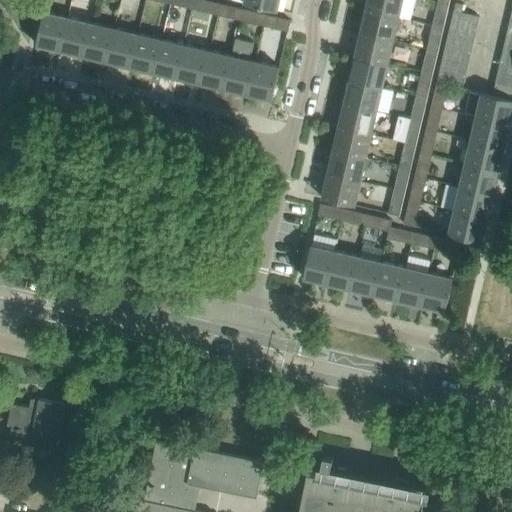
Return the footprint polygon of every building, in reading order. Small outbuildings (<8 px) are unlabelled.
[(171,0),(170,3),(194,8),(195,0),(171,0)] [(195,0),(194,8),(218,14),(220,3),(207,0),(195,0)] [(245,0),(245,3),(276,10),(278,0),(245,0)] [(368,0),(366,9),(399,16),(402,0),(368,0)] [(438,1),(433,24),(444,27),(449,3),(438,1)] [(220,3),(218,14),(241,19),(244,8),(220,3)] [(241,19),(265,25),(267,14),(244,8),(241,19)] [(393,40),(399,16),(366,9),(361,32),(393,40)] [(454,10),(451,22),(477,28),(479,16),(454,10)] [(36,44),(60,49),(68,16),(44,11),(36,44)] [(267,14),(265,25),(288,30),(291,20),(267,14)] [(91,22),(68,16),(60,49),(83,55),(91,22)] [(83,55),(107,60),(115,27),(91,22),(83,55)] [(474,40),(477,28),(451,22),(448,34),(474,40)] [(444,27),(433,24),(427,48),(438,50),(444,27)] [(138,33),(115,27),(107,60),(131,66),(138,33)] [(361,32),(355,56),(388,63),(393,40),(361,32)] [(131,66),(154,72),(162,39),(138,33),(131,66)] [(448,34),(445,46),(471,52),(474,40),(448,34)] [(511,37),(506,36),(503,48),(511,49),(511,37)] [(232,55),(209,50),(201,83),(225,88),(237,38),(236,37),(232,55)] [(225,88),(248,94),(256,61),(249,59),(250,51),(252,52),(254,42),(237,38),(225,88)] [(186,44),(162,39),(154,72),(178,77),(186,44)] [(178,77),(201,83),(209,50),(186,44),(178,77)] [(468,64),(471,52),(445,46),(443,58),(468,64)] [(427,48),(422,71),(433,74),(438,50),(427,48)] [(511,49),(503,48),(501,59),(511,62),(511,49)] [(382,87),(388,63),(355,56),(350,79),(382,87)] [(443,58),(440,70),(465,76),(468,64),(443,58)] [(511,74),(511,62),(501,59),(498,71),(511,74)] [(248,94),(272,99),(280,66),(256,61),(248,94)] [(463,88),(465,76),(440,70),(437,81),(448,84),(463,88)] [(433,74),(422,71),(416,95),(427,97),(433,74)] [(511,74),(498,71),(495,82),(511,86),(511,74)] [(350,79),(344,102),(377,110),(382,87),(350,79)] [(448,84),(437,81),(432,105),(442,108),(448,84)] [(511,86),(495,82),(493,94),(511,98),(511,86)] [(482,92),(476,116),(509,123),(511,111),(511,98),(493,94),(482,92)] [(422,121),(427,97),(416,95),(411,118),(422,121)] [(371,134),(377,110),(344,102),(339,126),(371,134)] [(432,105),(426,129),(437,131),(442,108),(432,105)] [(504,147),(509,123),(476,116),(471,139),(504,147)] [(416,144),(422,121),(411,118),(405,142),(416,144)] [(339,126),(333,149),(366,157),(371,134),(339,126)] [(437,131),(426,129),(420,152),(431,155),(437,131)] [(471,139),(465,163),(498,170),(504,147),(471,139)] [(405,142),(400,165),(411,168),(416,144),(405,142)] [(361,181),(366,157),(333,149),(328,173),(361,181)] [(426,178),(431,155),(420,152),(415,176),(426,178)] [(493,194),(498,170),(465,163),(460,186),(493,194)] [(411,168),(400,165),(394,188),(405,191),(411,168)] [(328,173),(322,197),(355,205),(361,181),(328,173)] [(426,178),(415,176),(409,199),(420,202),(426,178)] [(460,186),(454,210),(487,218),(493,194),(460,186)] [(400,215),(405,191),(394,188),(389,213),(400,215)] [(415,226),(420,202),(409,199),(404,223),(415,226)] [(318,214),(342,219),(345,208),(321,203),(318,214)] [(342,219),(366,225),(368,214),(345,208),(342,219)] [(482,241),(487,218),(454,210),(449,234),(482,241)] [(368,214),(366,225),(389,230),(390,226),(392,219),(368,214)] [(388,237),(412,242),(414,232),(390,226),(388,237)] [(412,242),(435,248),(438,237),(414,232),(412,242)] [(435,248),(459,254),(461,243),(438,237),(435,248)] [(304,277),(327,283),(335,250),(311,244),(304,277)] [(359,255),(335,250),(327,283),(351,288),(359,255)] [(351,288),(375,294),(382,261),(359,255),(351,288)] [(406,266),(382,261),(375,294),(398,299),(406,266)] [(398,299),(422,305),(430,272),(406,266),(398,299)] [(453,277),(430,272),(422,305),(446,310),(453,277)] [(8,447),(9,442),(56,452),(66,404),(39,399),(37,407),(12,402),(7,424),(12,425),(7,447),(8,447)] [(207,511),(185,508),(187,496),(197,498),(200,484),(257,496),(264,460),(195,446),(195,448),(157,440),(144,499),(138,498),(137,500),(134,511),(207,511)] [(420,484),(346,469),(332,466),(334,454),(313,450),(311,461),(306,460),(305,463),(294,511),(421,511),(424,504),(426,493),(422,493),(424,485),(427,486),(427,485),(420,484)] [(40,469),(36,488),(56,492),(82,498),(90,457),(77,454),(72,476),(65,475),(40,469)] [(78,511),(82,498),(56,492),(51,511),(78,511)]
